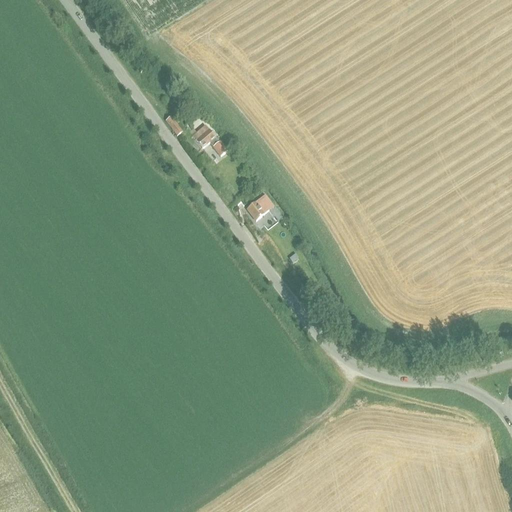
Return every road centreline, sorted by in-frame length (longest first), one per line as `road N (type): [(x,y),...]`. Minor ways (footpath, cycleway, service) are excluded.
road 1 (unclassified): [(446,382),(368,373),(311,330),(63,0)]
road 2 (track): [(0,380),(74,511)]
